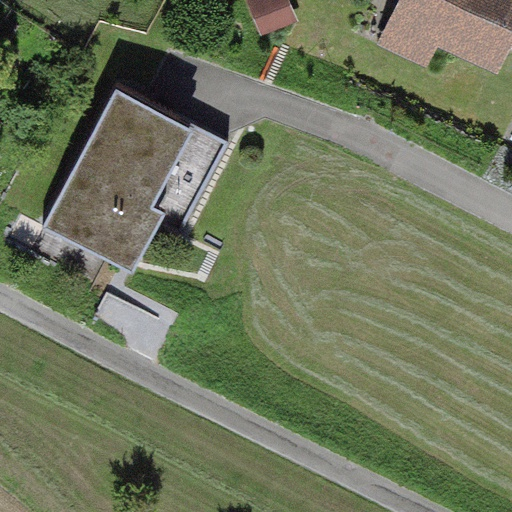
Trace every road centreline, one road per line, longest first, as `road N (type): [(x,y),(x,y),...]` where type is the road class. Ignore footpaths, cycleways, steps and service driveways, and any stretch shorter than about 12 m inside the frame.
road 1 (residential): [(0,295),(429,511)]
road 2 (residential): [(511,214),(349,132),(209,80)]
